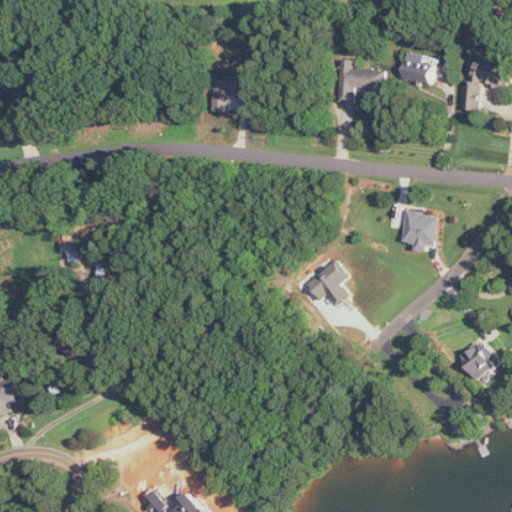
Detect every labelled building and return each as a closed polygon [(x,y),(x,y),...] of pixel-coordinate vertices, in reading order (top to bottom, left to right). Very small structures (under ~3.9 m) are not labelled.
[(30,3),(8,5),(11,36),(33,34),(30,3)] [(511,87),(511,64),(510,64),(511,54),(485,51),(481,82),(471,81),(467,109),(485,112),(489,83),(497,84),(497,86),(511,87)] [(410,80),(440,83),(443,57),(412,54),(410,80)] [(391,70),(360,69),(360,60),(347,60),(346,103),(360,103),(360,88),(375,88),(375,97),(391,97),(391,70)] [(218,111),(236,112),(236,96),(264,97),(265,77),(234,76),(233,79),(220,78),(218,111)] [(20,121),(36,121),(35,87),(19,88),(20,121)] [(446,214),(413,213),(412,242),(423,243),(422,251),(435,251),(435,245),(444,245),(446,214)] [(356,277),(342,260),(313,284),(327,302),(336,294),(345,306),(358,295),(348,283),(356,277)] [(492,339),(466,355),(482,380),(508,364),(492,339)] [(0,394),(1,415),(16,414),(15,404),(21,404),(21,396),(24,396),(23,378),(0,378),(0,394)] [(183,511),(212,511),(195,493),(187,501),(191,505),(183,511)]
